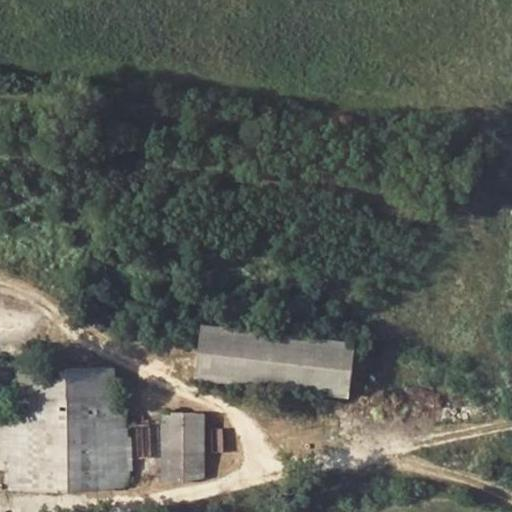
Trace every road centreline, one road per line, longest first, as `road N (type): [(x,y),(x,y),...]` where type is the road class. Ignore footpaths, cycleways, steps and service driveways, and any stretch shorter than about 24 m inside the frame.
road 1 (track): [(269,473),(511,425)]
road 2 (unclassified): [(118,511),(269,473)]
